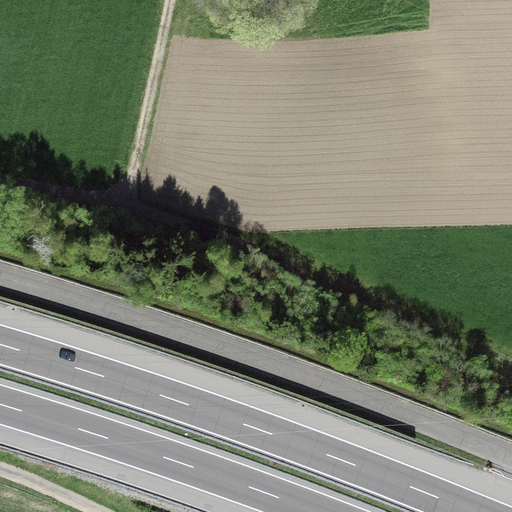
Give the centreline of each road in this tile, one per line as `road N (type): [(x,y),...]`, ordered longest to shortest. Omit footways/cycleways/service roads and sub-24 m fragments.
road 1 (unclassified): [(511,455),(226,347),(0,276)]
road 2 (motorway): [(472,511),(194,406),(0,344)]
road 3 (track): [(0,180),(125,205),(359,295)]
road 4 (motorway): [(0,404),(316,511)]
road 5 (track): [(125,205),(169,0)]
